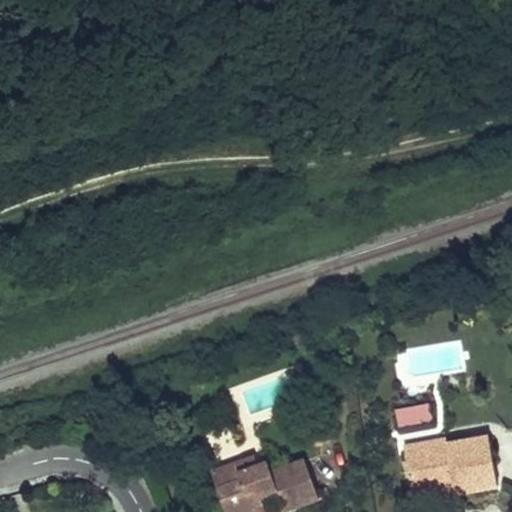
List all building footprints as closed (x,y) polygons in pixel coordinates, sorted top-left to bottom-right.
[(431,403),(397,409),(400,426),(434,420),(431,403)] [(500,486),(492,436),(450,444),(449,438),(427,442),(429,452),(407,456),(413,492),(457,484),(458,491),(458,494),(477,490),(500,486)] [(429,452),(427,442),(405,446),(407,456),(429,452)] [(317,498),(303,460),(270,472),(258,476),(255,467),(251,457),(213,472),(227,511),(266,511),(264,505),(279,500),(283,511),(295,511),(303,509),(301,504),(317,498)] [(270,472),(266,463),(255,467),(258,476),(270,472)] [(458,491),(457,484),(413,492),(414,499),(458,491)] [(303,509),(319,503),(317,498),(301,504),(303,509)]
